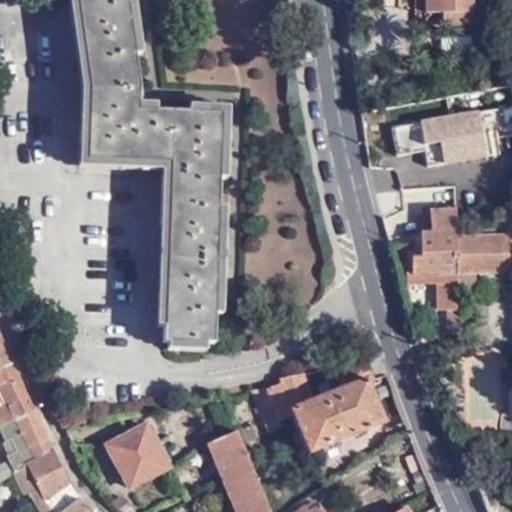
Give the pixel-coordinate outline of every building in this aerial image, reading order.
[(135,88),(121,0),(71,0),(85,92),(81,160),(167,164),(161,343),(212,345),(219,115),(134,112),(135,88)] [(427,0),(427,12),(444,12),(454,13),(454,26),(473,27),(473,0),(427,0)] [(454,13),(444,12),(443,26),(454,26),(454,13)] [(396,155),(425,151),(427,167),(503,156),(497,111),(391,127),(396,155)] [(447,311),(448,335),(458,332),(458,322),(458,290),(457,276),(457,238),(456,231),(456,212),(432,213),(432,233),(421,234),(422,259),(413,259),(414,276),(414,278),(429,276),(429,286),(439,286),(438,311),(447,311)] [(511,235),(457,238),(457,276),(476,275),(511,272),(511,235)] [(476,275),(457,276),(458,290),(477,290),(476,275)] [(411,286),(429,286),(429,276),(414,278),(414,276),(412,276),(411,286)] [(458,322),(458,332),(468,331),(467,320),(458,322)] [(0,369),(12,363),(0,335),(0,369)] [(454,355),(447,336),(437,340),(442,358),(454,355)] [(0,424),(34,409),(12,363),(0,369),(0,389),(7,405),(0,408),(0,424)] [(279,380),(280,385),(267,390),(265,390),(255,392),(263,414),(261,415),(269,433),(280,429),(278,422),(293,417),(309,454),(384,423),(368,385),(374,382),(369,365),(338,373),(343,390),(313,403),(303,375),(279,380)] [(398,411),(393,395),(383,398),(389,414),(398,411)] [(0,482),(12,475),(54,450),(34,409),(0,424),(0,435),(3,442),(11,438),(17,448),(5,456),(8,461),(0,466),(0,482)] [(168,467),(146,424),(106,445),(129,488),(168,467)] [(265,511),(235,432),(207,443),(233,511),(265,511)] [(31,496),(37,511),(62,511),(82,498),(54,450),(12,475),(25,499),(31,496)] [(62,511),(90,511),(82,498),(62,511)] [(134,511),(121,499),(114,507),(118,511),(134,511)] [(326,511),(321,503),(310,509),(305,502),(292,511),(326,511)]
